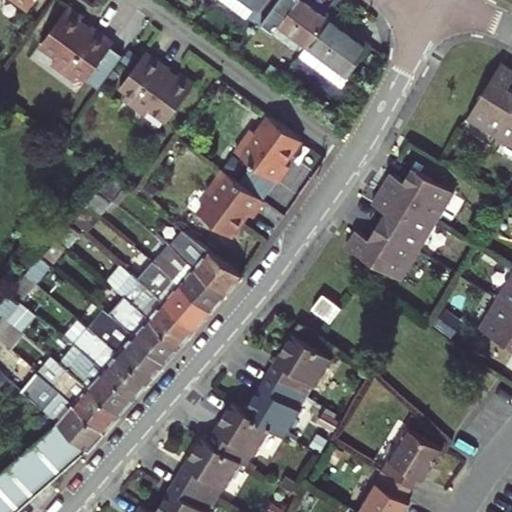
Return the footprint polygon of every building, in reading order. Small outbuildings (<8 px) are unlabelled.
[(255,15),(261,7),(266,0),(247,0),(243,6),(255,15)] [(273,16),(306,39),(330,8),(319,0),(266,0),(261,7),(255,15),(267,24),(273,16)] [(82,13),(68,3),(39,42),(54,53),(49,59),(71,76),(76,70),(83,75),(111,39),(89,22),(87,25),(78,19),(82,13)] [(369,36),(330,8),(306,39),(299,49),(339,78),(369,36)] [(165,64),(142,47),(116,83),(123,88),(121,90),(117,95),(140,111),(145,105),(161,117),(190,77),(175,66),(172,71),(164,65),(165,64)] [(511,110),(511,86),(510,85),(511,80),(511,68),(502,62),(467,117),(497,135),(511,110)] [(511,110),(497,135),(511,144),(511,110)] [(285,162),(302,139),(269,115),(257,132),(252,128),(235,151),(278,182),(290,166),(285,162)] [(455,192),(412,166),(404,180),(390,172),(381,187),(437,221),(455,192)] [(253,216),(265,200),(222,169),(206,191),(210,195),(198,211),(231,236),(248,213),(253,216)] [(124,187),(112,177),(101,190),(113,201),(124,187)] [(437,221),(381,187),(372,203),(385,211),(377,224),(419,250),(437,221)] [(87,208),(77,221),(89,230),(99,218),(87,208)] [(70,246),(82,233),(70,223),(59,236),(70,246)] [(419,250),(377,224),(369,238),(355,229),(346,246),(401,279),(419,250)] [(244,274),(186,231),(173,246),(227,293),(244,274)] [(67,247),(57,239),(45,254),(55,262),(67,247)] [(227,293),(173,246),(158,264),(162,267),(179,282),(212,311),(227,293)] [(0,279),(0,280),(8,287),(24,267),(16,260),(0,279)] [(158,264),(154,260),(146,270),(153,277),(162,267),(158,264)] [(134,273),(122,263),(107,281),(119,290),(134,273)] [(38,270),(32,265),(25,273),(31,278),(38,270)] [(212,311),(179,282),(162,267),(153,277),(146,270),(139,277),(164,299),(197,328),(212,311)] [(37,283),(31,278),(25,273),(12,289),(23,298),(37,283)] [(197,328),(164,299),(139,277),(134,273),(119,290),(125,295),(149,316),(182,345),(197,328)] [(511,273),(497,298),(511,306),(511,273)] [(21,302),(9,292),(0,302),(0,310),(8,317),(21,302)] [(323,293),(313,308),(331,321),(342,307),(323,293)] [(182,345),(149,316),(125,295),(110,312),(134,334),(167,363),(182,345)] [(511,306),(497,298),(479,327),(511,347),(511,306)] [(37,315),(21,302),(8,317),(16,324),(24,330),(37,315)] [(167,363),(134,334),(110,312),(103,306),(97,314),(107,323),(99,333),(119,351),(152,380),(167,363)] [(16,324),(8,317),(0,310),(0,339),(1,341),(16,324)] [(119,351),(99,333),(96,331),(95,332),(80,319),(65,335),(76,345),(104,368),(137,397),(152,380),(119,351)] [(24,330),(16,324),(1,341),(12,350),(27,333),(24,330)] [(285,331),(261,370),(299,393),(306,381),(308,383),(325,356),(285,331)] [(137,397),(104,368),(76,345),(61,362),(68,368),(88,385),(121,414),(137,397)] [(68,368),(61,362),(53,355),(45,363),(61,377),(68,368)] [(121,414),(88,385),(68,368),(61,377),(45,363),(37,372),(106,432),(121,414)] [(237,408),(264,424),(279,432),(294,407),(291,405),(296,398),(299,393),(261,370),(237,408)] [(106,432),(37,372),(22,390),(59,422),(88,448),(91,450),(106,432)] [(299,393),(296,398),(306,404),(309,400),(299,393)] [(264,424),(237,408),(223,400),(210,421),(253,444),(264,424)] [(210,421),(200,438),(236,459),(242,462),(253,444),(210,421)] [(59,422),(0,473),(0,511),(14,511),(88,448),(59,422)] [(435,446),(434,445),(400,425),(375,467),(404,485),(411,474),(416,477),(435,446)] [(195,435),(173,473),(210,495),(217,483),(221,484),(236,459),(200,438),(195,435)] [(353,505),(363,511),(395,511),(403,500),(398,497),(404,485),(375,467),(353,505)] [(205,511),(207,509),(203,507),(210,495),(173,473),(149,511),(205,511)]
